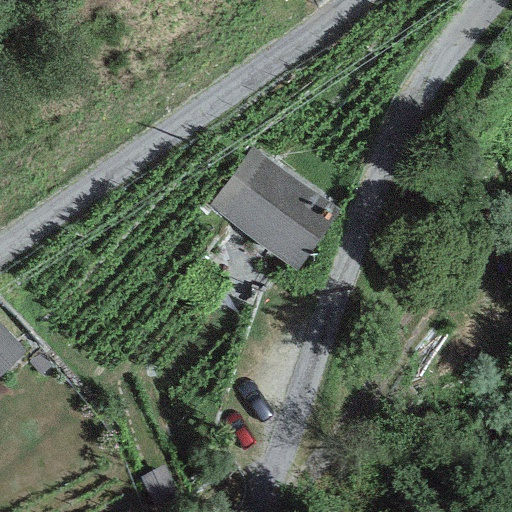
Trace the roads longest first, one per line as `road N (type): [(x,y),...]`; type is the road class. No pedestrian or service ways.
road 1 (unclassified): [(484,0),(400,112),(255,511)]
road 2 (unclassified): [(0,249),(350,0)]
